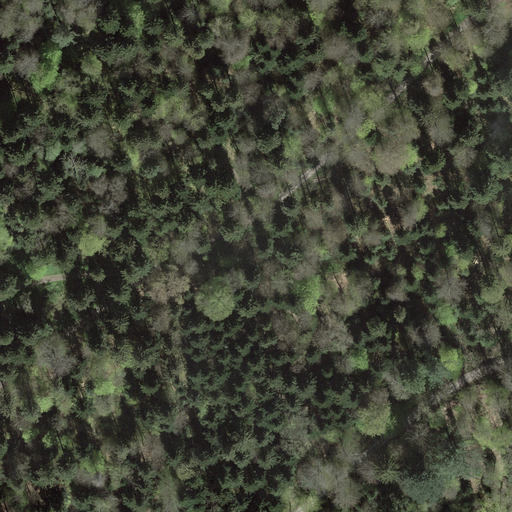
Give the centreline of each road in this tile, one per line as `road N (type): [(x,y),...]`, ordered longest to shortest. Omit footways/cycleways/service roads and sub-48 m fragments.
road 1 (track): [(500,0),(449,35),(264,210),(144,270),(0,384)]
road 2 (track): [(511,280),(286,264),(144,270)]
road 3 (track): [(0,292),(144,270)]
road 4 (track): [(303,511),(400,423)]
road 5 (track): [(400,423),(447,388),(511,359)]
